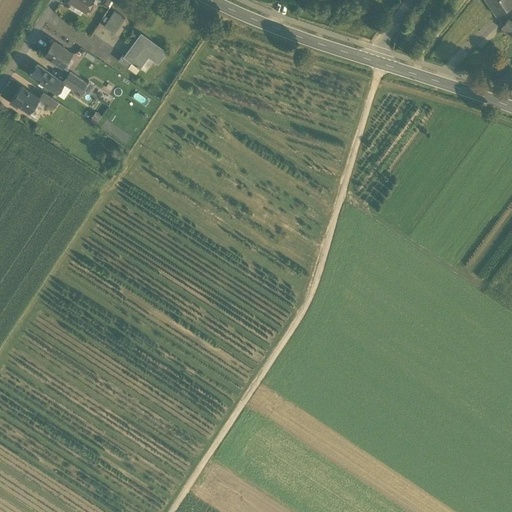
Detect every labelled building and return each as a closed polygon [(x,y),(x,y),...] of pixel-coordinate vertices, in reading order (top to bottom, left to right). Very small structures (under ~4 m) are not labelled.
[(84,10),(85,11),(91,0),(69,0),(69,1),(71,2),(84,10)] [(511,0),(484,0),(496,17),(511,6),(511,0)] [(84,10),(71,2),(68,8),(80,15),(84,10)] [(104,27),(114,34),(125,19),(115,12),(104,27)] [(501,28),(511,36),(511,26),(506,22),(501,28)] [(403,39),(411,45),(418,36),(410,30),(403,39)] [(132,65),(141,71),(142,70),(140,68),(149,56),(155,60),(154,61),(159,65),(168,53),(159,47),(158,48),(141,36),(134,46),(135,46),(126,58),(133,63),(132,65)] [(410,46),(403,40),(398,47),(405,52),(410,46)] [(44,55),(62,68),(71,55),(53,42),(44,55)] [(119,62),(129,69),(132,65),(133,63),(126,58),(123,56),(119,62)] [(63,83),(63,82),(37,65),(30,75),(56,93),(63,84),(63,83)] [(70,72),(66,78),(77,85),(81,80),(70,72)] [(63,84),(73,91),(77,85),(66,78),(63,82),(63,83),(63,84)] [(83,90),(77,85),(73,91),(79,96),(83,90)] [(19,105),(29,112),(27,114),(35,120),(41,110),(34,105),(38,99),(39,98),(21,86),(10,103),(17,108),(19,105)] [(46,104),(53,109),(58,102),(43,92),(39,98),(38,99),(46,104)] [(34,105),(41,110),(46,104),(38,99),(34,105)]
